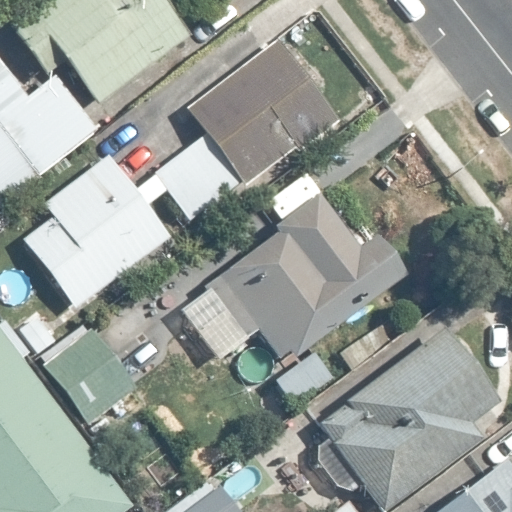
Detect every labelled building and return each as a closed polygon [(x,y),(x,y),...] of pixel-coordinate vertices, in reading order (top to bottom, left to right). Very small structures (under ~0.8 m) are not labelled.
[(47,0),(6,32),(39,76),(57,63),(92,108),(179,40),(148,0),(47,0)] [(186,227),(238,190),(330,125),(272,44),(180,109),(201,139),(149,176),(186,227)] [(0,207),(93,133),(49,77),(24,97),(0,66),(0,207)] [(164,239),(102,158),(38,207),(47,218),(17,241),(70,311),(164,239)] [(280,232),(175,310),(214,363),(256,332),(276,360),(397,272),(360,221),(346,231),(316,190),(272,221),(280,232)] [(128,386),(83,327),(35,363),(80,422),(128,386)] [(492,403),(438,332),(313,427),(325,442),(313,451),(347,496),(325,511),(379,511),(475,439),(463,424),(492,403)] [(0,511),(121,511),(126,508),(0,346),(0,511)] [(330,379),(311,351),(269,381),(288,408),(330,379)] [(511,511),(511,477),(500,462),(438,511),(511,511)] [(234,511),(217,487),(181,511),(234,511)]
